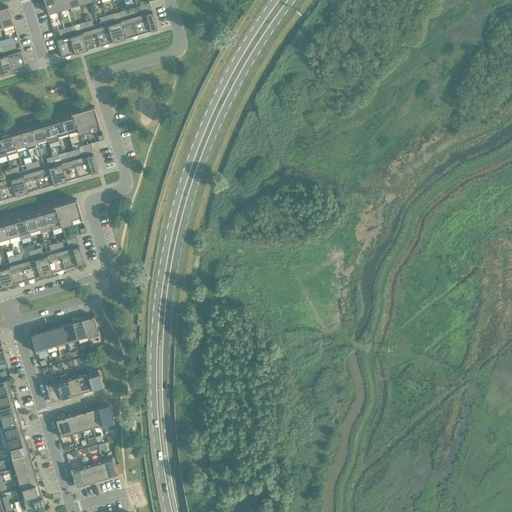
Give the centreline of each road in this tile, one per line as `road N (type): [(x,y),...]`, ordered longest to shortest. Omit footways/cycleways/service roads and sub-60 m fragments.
road 1 (primary): [(181,511),(164,411),(175,256),(217,121),(292,0)]
road 2 (primary): [(273,0),(209,112),(164,254),(150,361),(168,511)]
road 3 (residential): [(169,0),(178,51),(103,74),(98,84),(127,180),(90,205),(108,273)]
road 4 (residential): [(71,508),(14,320)]
